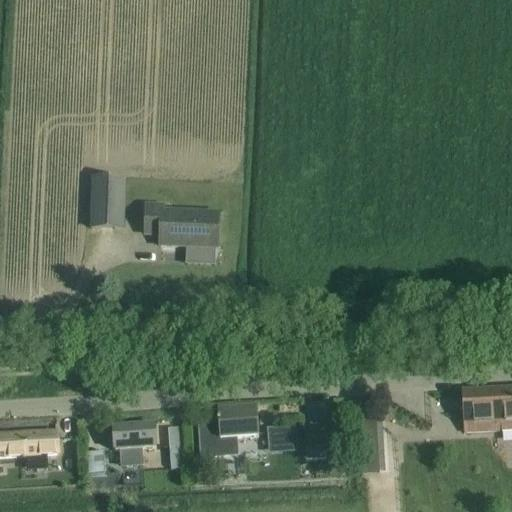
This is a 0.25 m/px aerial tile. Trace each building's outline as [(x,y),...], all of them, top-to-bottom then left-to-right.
[(125,181),(93,180),(91,229),(124,230),(125,181)] [(163,211),(163,205),(147,205),(146,235),(160,235),(160,247),(186,248),(186,266),(214,267),(215,249),(217,249),(218,213),(163,211)] [(511,388),(462,392),(465,432),(503,430),(503,431),(511,430),(511,388)] [(235,454),(234,439),(258,438),(255,406),(219,408),(219,419),(218,419),(218,421),(201,422),(203,456),(235,454)] [(359,477),(385,475),(381,409),(355,411),(359,477)] [(116,452),(121,451),(122,467),(142,466),(141,450),(156,449),(155,425),(114,428),(116,452)] [(296,428),(267,430),(268,447),(297,445),(296,428)] [(185,429),(168,431),(170,451),(187,450),(186,434),(185,429)] [(57,432),(0,434),(0,458),(59,455),(57,432)] [(338,459),(337,434),(305,437),(307,461),(338,459)] [(188,470),(187,450),(170,451),(171,471),(188,470)] [(105,476),(104,453),(85,454),(86,477),(105,476)] [(205,461),(195,462),(196,486),(206,485),(205,461)]
